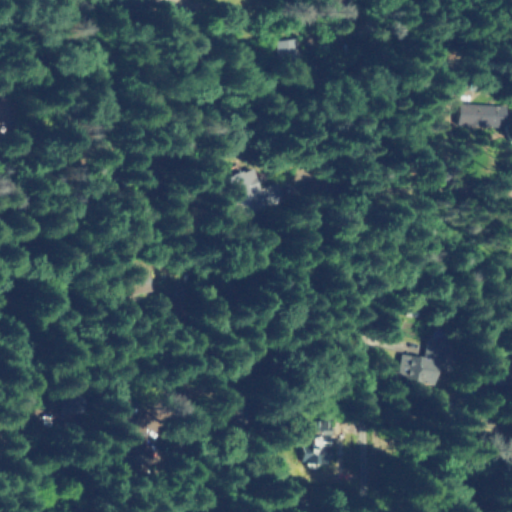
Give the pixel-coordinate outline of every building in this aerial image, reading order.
[(148,0),(148,7),(132,8),(132,0),(148,0)] [(293,79),(274,80),(272,50),(292,49),(293,79)] [(474,86),(452,87),(452,64),(473,63),(474,86)] [(500,104),(499,123),(454,120),(455,101),(500,104)] [(252,168),(257,183),(272,178),(281,201),(238,216),(229,190),(220,194),(215,180),(252,168)] [(152,293),(151,271),(124,273),(125,294),(152,293)] [(428,381),(402,382),(402,358),(420,357),(420,334),(444,334),(444,360),(433,360),(428,381)] [(511,386),(489,387),(488,359),(511,359),(511,386)] [(81,412),(54,413),(54,386),(80,386),(81,412)] [(241,410),(241,422),(227,422),(227,410),(221,410),(221,391),(241,391),(241,410)] [(114,415),(98,415),(98,397),(114,397),(114,415)] [(339,414),(339,467),(300,467),(300,414),(339,414)] [(119,415),(144,416),(143,450),(118,450),(119,415)] [(136,470),(112,470),(112,453),(136,453),(136,470)] [(234,482),(223,482),(223,461),(234,461),(234,482)] [(82,511),(58,511),(58,505),(81,502),(82,511)]
